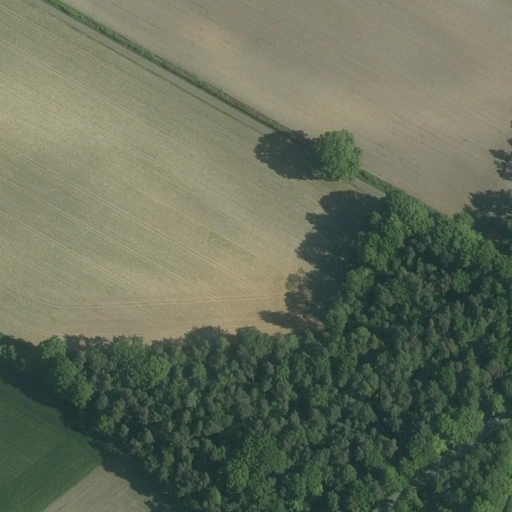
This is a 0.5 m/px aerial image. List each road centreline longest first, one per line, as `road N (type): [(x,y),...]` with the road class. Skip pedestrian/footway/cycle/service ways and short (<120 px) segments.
road 1 (unclassified): [(33,0),(511,272)]
road 2 (tertiary): [(511,411),(381,511)]
